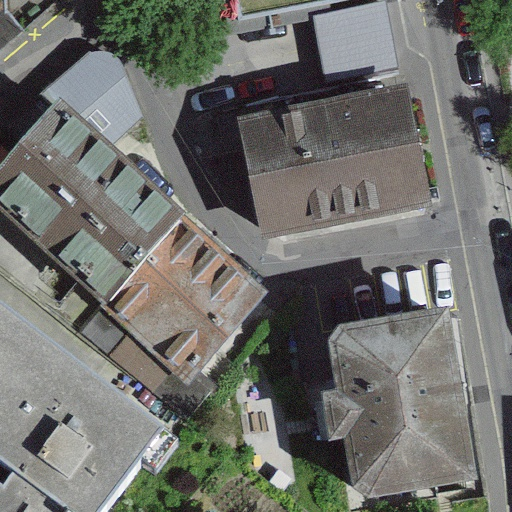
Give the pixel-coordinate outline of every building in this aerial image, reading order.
[(0,0),(0,75),(32,36),(15,14),(14,0),(0,0)] [(243,0),(248,24),(380,0),(243,0)] [(393,14),(342,23),(354,89),(404,80),(393,14)] [(118,162),(147,128),(106,51),(0,158),(0,280),(82,348),(188,221),(118,162)] [(409,103),(250,137),(271,236),(430,202),(409,103)] [(271,291),(188,221),(82,348),(165,418),(271,291)] [(125,511),(173,453),(0,316),(0,480),(40,511),(125,511)] [(473,487),(448,324),(347,341),(338,355),(345,408),(331,411),(336,449),(352,447),(361,499),(375,506),(473,487)] [(40,511),(0,480),(0,511),(40,511)]
